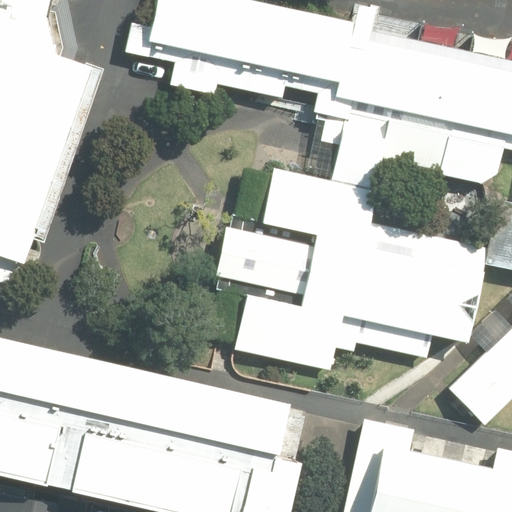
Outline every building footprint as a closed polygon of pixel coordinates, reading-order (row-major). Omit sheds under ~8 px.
[(0,0),(0,474),(164,511),(298,511),(313,455),(291,450),(305,395),(0,319),(0,290),(24,297),(32,265),(95,65),(54,52),(57,43),(50,16),(53,0),(0,0)] [(356,12),(296,0),(156,0),(152,19),(132,14),(126,44),(172,54),(166,82),(218,93),(221,82),(285,96),(288,85),(309,90),(306,104),(322,108),(316,137),(333,141),(329,159),(379,170),(384,148),(492,172),(500,138),(511,141),(511,62),(352,29),(356,12)] [(330,166),(273,147),(252,232),(227,226),(214,281),(241,287),(225,350),(375,386),(385,346),(428,357),(435,332),(465,339),(488,246),(404,226),(415,182),(380,177),(330,166)] [(511,200),(503,198),(487,262),(511,267),(511,200)] [(492,425),(511,404),(511,331),(455,388),(492,425)] [(511,511),(511,449),(366,420),(348,511),(511,511)] [(0,511),(60,511),(61,509),(0,495),(0,511)]
